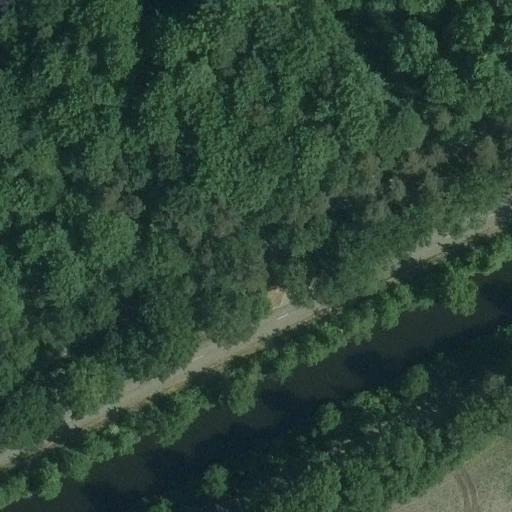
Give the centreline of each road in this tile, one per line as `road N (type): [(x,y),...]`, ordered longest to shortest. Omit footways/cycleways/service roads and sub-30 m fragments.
road 1 (tertiary): [(0,455),(511,205)]
road 2 (unclassified): [(233,511),(511,376)]
road 3 (track): [(299,309),(171,66)]
